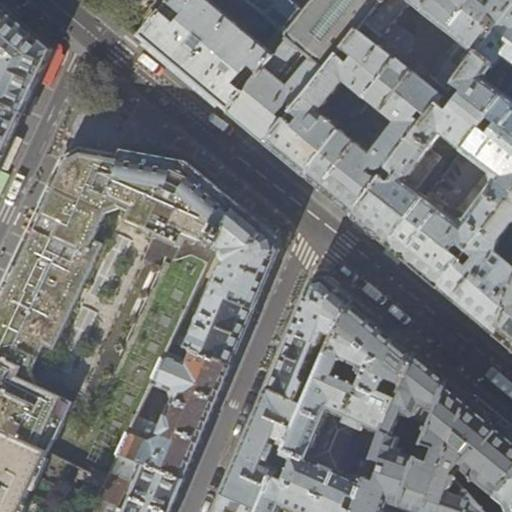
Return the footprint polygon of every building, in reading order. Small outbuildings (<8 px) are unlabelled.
[(210,0),(171,0),(140,38),(145,41),(159,53),(174,66),(190,79),(207,93),(221,105),(229,112),(290,37),(283,31),(269,49),(210,0)] [(245,0),(283,31),(290,37),(327,69),(366,23),(383,0),(245,0)] [(455,84),(511,9),(511,0),(383,0),(366,23),(405,54),(406,55),(414,44),(413,37),(395,22),(412,0),(460,40),(433,76),(451,90),(455,84)] [(0,4),(0,33),(13,16),(0,4)] [(511,85),(511,9),(455,84),(464,91),(445,115),(436,109),(354,216),(383,240),(390,246),(427,197),(415,188),(432,166),(424,159),(442,135),(462,150),(511,85)] [(0,33),(0,102),(25,114),(40,81),(55,50),(30,30),(13,16),(0,33)] [(399,62),(405,54),(366,23),(327,69),(267,143),(302,172),(307,176),(342,132),(319,113),(345,81),(369,99),(399,62)] [(327,69),(290,37),(229,112),(247,127),(267,143),(327,69)] [(415,74),(399,62),(369,99),(398,123),(373,156),(342,132),(307,176),(314,183),(327,193),(354,216),(436,109),(451,90),(433,76),(421,67),(415,74)] [(511,85),(462,150),(427,197),(390,246),(412,264),(440,288),(511,194),(511,85)] [(0,166),(20,124),(25,114),(0,102),(0,166)] [(0,426),(56,453),(109,478),(121,453),(138,416),(153,384),(168,352),(173,340),(177,333),(217,247),(232,215),(240,205),(225,192),(200,171),(188,161),(123,150),(120,156),(80,150),(58,159),(39,201),(8,265),(0,283),(0,426)] [(511,194),(440,288),(467,310),(496,335),(511,296),(511,266),(496,253),(500,240),(511,224),(511,194)] [(173,340),(195,350),(233,367),(242,346),(265,290),(281,252),(278,236),(260,221),(240,205),(232,215),(217,247),(223,251),(222,253),(222,256),(223,259),(225,262),(223,264),(204,307),(205,313),(201,315),(199,318),(198,322),(200,325),(195,328),(190,339),(177,333),(173,340)] [(339,327),(356,302),(340,288),(327,278),(312,281),(290,334),(267,389),(305,405),(313,386),(305,383),(302,377),(316,344),(320,345),(323,339),(325,340),(328,331),(335,335),(339,327)] [(511,347),(511,296),(496,335),(511,347)] [(305,405),(286,448),(277,469),(259,511),(258,511),(354,511),(365,482),(337,470),(356,423),(382,434),(418,354),(387,328),(356,302),(339,327),(335,335),(313,386),(305,405)] [(207,428),(233,367),(195,350),(190,361),(168,352),(153,384),(171,392),(174,398),(162,427),(138,416),(121,453),(185,479),(207,428)] [(438,370),(418,354),(382,434),(373,458),(381,461),(375,480),(366,477),(365,482),(354,511),(387,511),(391,502),(401,506),(419,458),(398,450),(402,438),(423,446),(431,423),(450,381),(438,370)] [(484,511),(511,477),(511,431),(495,417),(450,381),(431,423),(423,446),(419,458),(401,506),(418,511),(484,511)] [(305,405),(267,389),(245,441),(222,495),(259,511),(277,469),(266,464),(275,444),(286,448),(305,405)] [(93,511),(109,478),(56,453),(0,426),(0,511),(93,511)] [(171,511),(185,479),(121,453),(109,478),(93,511),(171,511)] [(511,511),(511,477),(484,511),(496,511),(502,503),(505,505),(507,511),(511,511)] [(258,511),(259,511),(222,495),(215,511),(258,511)]
